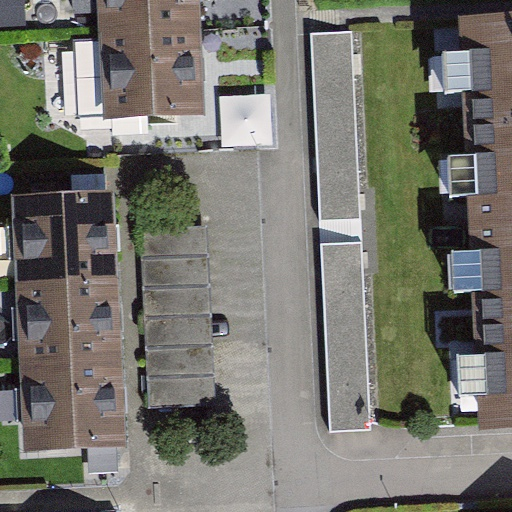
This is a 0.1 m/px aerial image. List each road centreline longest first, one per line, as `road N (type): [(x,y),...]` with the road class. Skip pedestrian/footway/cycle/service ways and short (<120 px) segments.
road 1 (residential): [(300,481),(291,151)]
road 2 (residential): [(511,474),(300,481)]
